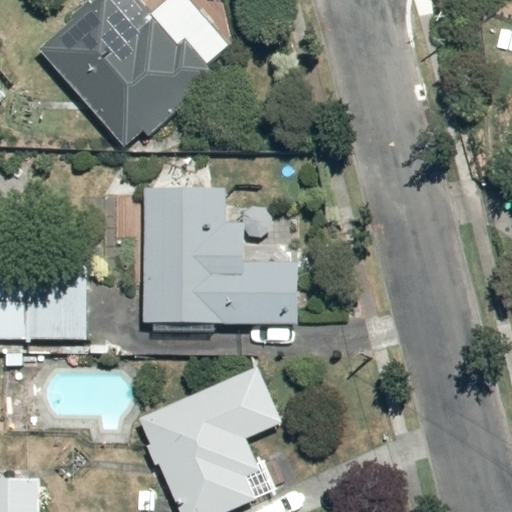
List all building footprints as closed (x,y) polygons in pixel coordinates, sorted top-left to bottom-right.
[(153,14),(161,6),(156,0),(102,0),(47,47),(135,150),(221,77),(201,53),(193,61),(153,14)] [(234,192),(149,194),(152,326),(160,326),(161,332),(221,330),(221,326),(304,324),(302,262),(254,263),(253,216),(235,216),(234,192)] [(92,256),(0,258),(0,338),(94,336),(92,256)] [(293,423),(266,364),(147,419),(190,511),(241,511),(299,485),(282,449),(261,459),(253,441),(293,423)] [(22,431),(21,466),(57,467),(58,432),(22,431)] [(0,475),(0,511),(46,511),(46,475),(0,475)]
